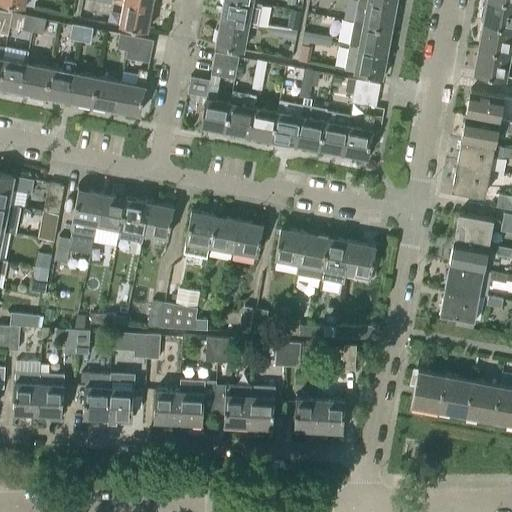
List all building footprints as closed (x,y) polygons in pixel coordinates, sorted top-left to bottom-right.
[(147,29),(151,5),(124,0),(123,0),(120,24),(147,29)] [(257,27),(262,3),(246,0),(224,0),(221,20),(248,25),(257,27)] [(391,28),(395,4),(374,0),(357,0),(353,20),(391,28)] [(511,24),(511,0),(486,0),(486,4),(484,4),(482,5),(480,17),(481,19),(483,19),(483,20),(511,24)] [(0,9),(0,21),(9,23),(11,11),(0,9)] [(9,23),(9,27),(22,29),(25,14),(11,11),(9,23)] [(32,31),(34,16),(25,14),(22,29),(32,31)] [(46,18),(34,16),(32,31),(43,33),(46,18)] [(244,48),(248,25),(221,20),(216,43),(244,48)] [(387,52),(391,28),(353,20),(349,44),(387,52)] [(510,51),(511,42),(511,24),(483,20),(479,45),(510,51)] [(9,27),(9,23),(0,21),(0,33),(7,35),(9,27)] [(282,34),(284,25),(270,22),(268,32),(282,34)] [(79,41),(82,26),(72,24),(70,39),(79,41)] [(298,27),(284,25),(282,34),(296,37),(298,27)] [(93,28),(82,26),(79,41),(90,43),(93,28)] [(317,41),(319,32),(304,29),(302,39),(317,41)] [(334,34),(319,32),(317,41),(332,44),(334,34)] [(127,50),(128,47),(130,35),(119,33),(117,48),(127,50)] [(153,39),(130,35),(128,47),(151,51),(153,39)] [(385,60),(387,52),(349,44),(345,67),(382,75),(382,73),(385,74),(387,72),(389,63),(387,61),(385,60)] [(506,76),(510,51),(479,45),(474,70),(506,76)] [(5,46),(3,58),(26,62),(28,50),(5,46)] [(148,62),(151,51),(128,47),(127,50),(126,58),(148,62)] [(215,51),(213,63),(236,67),(238,55),(215,51)] [(0,85),(21,90),(26,62),(3,58),(0,75),(0,85)] [(257,59),(255,73),(265,75),(267,61),(257,59)] [(73,71),(75,63),(63,60),(62,69),(50,67),(45,94),(68,99),(73,71)] [(45,94),(50,67),(26,62),(21,90),(45,94)] [(234,78),(236,67),(213,63),(211,74),(234,78)] [(135,84),(121,81),(116,108),(140,113),(145,85),(144,85),(147,70),(138,68),(135,84)] [(304,68),(302,82),(312,84),(314,70),(304,68)] [(91,103),(97,76),(73,71),(68,99),(91,103)] [(262,89),(265,75),(255,73),(252,87),(262,89)] [(116,108),(121,81),(97,76),(91,103),(116,108)] [(354,92),(354,90),(357,78),(348,76),(345,90),(354,92)] [(378,94),(380,82),(357,78),(354,90),(378,94)] [(309,98),(312,84),(302,82),(299,96),(309,98)] [(225,129),(230,101),(216,99),(218,85),(210,83),(207,97),(206,97),(201,125),(225,129)] [(511,95),(471,88),(466,114),(498,120),(498,119),(508,121),(508,120),(511,97),(511,95)] [(225,129),(248,134),(253,106),(256,94),(232,90),(230,101),(225,129)] [(376,105),(378,94),(354,90),(354,92),(352,101),(376,105)] [(319,147),(324,120),(326,110),(326,108),(310,105),(311,99),(309,98),(303,97),(302,103),(294,143),(319,147)] [(294,143),(302,103),(279,99),(277,110),(271,138),(294,143)] [(277,110),(253,106),(248,134),(271,138),(277,110)] [(326,110),(324,120),(319,147),(343,152),(348,124),(350,114),(339,112),(326,110)] [(362,127),(348,124),(343,152),(367,156),(372,129),(371,129),(374,114),(365,112),(362,127)] [(511,121),(508,120),(508,121),(498,119),(498,120),(466,114),(462,138),(493,144),(495,134),(507,130),(511,130),(511,121)] [(511,147),(493,144),(462,138),(457,164),(489,170),(490,160),(502,154),(511,156),(511,147)] [(484,193),(489,170),(457,164),(452,187),(484,193)] [(0,171),(0,201),(8,203),(11,189),(31,192),(34,178),(0,171)] [(58,213),(58,212),(63,185),(48,182),(42,210),(58,213)] [(95,223),(101,192),(78,187),(70,230),(92,234),(95,223)] [(119,227),(125,197),(101,192),(95,223),(119,227)] [(511,194),(499,192),(496,204),(511,207),(511,194)] [(143,232),(149,201),(125,197),(119,227),(143,232)] [(8,203),(0,201),(0,229),(3,230),(15,232),(20,205),(8,203)] [(173,206),(149,201),(143,232),(167,237),(173,206)] [(21,204),(17,228),(26,230),(30,206),(21,204)] [(210,244),(215,214),(191,209),(183,252),(207,256),(210,244)] [(459,211),(454,236),(488,243),(493,217),(459,211)] [(501,229),(511,231),(511,212),(504,211),(501,229)] [(49,213),(46,226),(55,228),(57,215),(49,213)] [(233,249),(238,218),(215,214),(210,244),(233,249)] [(263,223),(238,218),(233,249),(257,253),(263,223)] [(304,231),(281,226),(275,257),(298,261),(304,231)] [(320,277),(327,235),(304,231),(298,261),(296,273),(320,277)] [(346,270),(351,240),(327,235),(320,277),(344,282),(346,270)] [(71,238),(59,236),(55,259),(67,261),(71,238)] [(484,268),(488,243),(454,236),(449,261),(484,268)] [(376,244),(351,240),(346,270),(370,275),(376,244)] [(511,247),(497,245),(496,253),(511,256),(511,247)] [(38,251),(35,265),(45,267),(49,267),(51,253),(38,251)] [(479,293),(484,268),(449,261),(445,286),(479,293)] [(43,280),(45,267),(35,265),(33,279),(43,280)] [(506,281),(508,272),(493,270),(491,278),(506,281)] [(474,318),(479,293),(445,286),(440,312),(474,318)] [(501,306),(503,297),(488,295),(486,303),(501,306)] [(159,326),(164,301),(153,299),(147,325),(159,326)] [(164,301),(159,326),(195,328),(195,318),(197,307),(164,301)] [(252,331),(257,307),(244,305),(240,330),(252,331)] [(268,310),(257,307),(252,331),(264,332),(268,310)] [(11,311),(9,324),(20,325),(20,324),(38,326),(41,314),(11,311)] [(103,322),(104,312),(92,312),(91,321),(103,322)] [(116,313),(104,312),(103,322),(116,322),(116,313)] [(207,329),(208,318),(195,318),(195,328),(207,329)] [(337,323),(336,335),(360,336),(360,325),(337,323)] [(18,349),(20,325),(9,324),(7,324),(6,348),(18,349)] [(311,334),(311,324),(300,324),(299,334),(311,334)] [(323,325),(311,324),(311,334),(323,335),(323,325)] [(76,353),(78,328),(66,328),(65,352),(76,353)] [(90,329),(78,328),(76,353),(88,353),(90,329)] [(146,356),(148,332),(136,332),(135,356),(146,356)] [(160,333),(148,332),(146,356),(159,357),(160,333)] [(218,360),(219,337),(207,336),(206,360),(218,360)] [(231,337),(219,337),(218,360),(230,361),(231,337)] [(286,364),(288,341),(276,340),(275,364),(286,364)] [(301,341),(288,341),(286,364),(300,365),(301,341)] [(356,345),(344,344),(342,368),(355,368),(356,345)] [(439,409),(445,373),(418,367),(411,404),(439,409)] [(37,413),(39,372),(15,370),(13,412),(37,413)] [(64,373),(39,372),(37,413),(62,414),(64,373)] [(108,416),(109,386),(110,374),(79,372),(78,380),(85,380),(83,415),(108,416)] [(466,414),(473,378),(445,373),(439,409),(466,414)] [(108,416),(132,418),(134,375),(110,374),(109,386),(108,416)] [(180,377),(179,389),(177,421),(202,422),(203,411),(205,379),(180,377)] [(494,419),(501,383),(473,378),(466,414),(494,419)] [(216,379),(205,379),(203,411),(214,412),(215,381),(216,379)] [(224,412),(226,382),(215,381),(214,412),(224,412)] [(248,428),(250,383),(226,382),(224,412),(223,423),(239,424),(239,428),(248,428)] [(275,385),(250,383),(248,428),(257,429),(257,425),(273,426),(275,385)] [(511,422),(511,385),(501,383),(494,419),(511,422)] [(177,421),(179,389),(155,388),(153,419),(177,421)] [(318,428),(320,397),(295,396),(294,427),(318,428)] [(345,398),(320,397),(318,428),(343,430),(345,398)]
